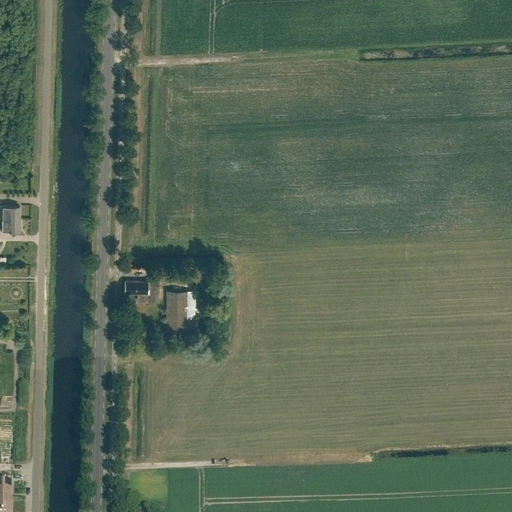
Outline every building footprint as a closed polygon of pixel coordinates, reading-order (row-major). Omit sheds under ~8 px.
[(0,218),(20,218),(20,207),(0,205),(0,218)] [(0,229),(20,230),(20,218),(0,218),(0,229)] [(0,279),(0,301),(16,302),(15,280),(0,279)] [(159,302),(159,282),(126,281),(126,293),(138,294),(138,301),(159,302)] [(195,331),(196,291),(167,290),(166,330),(195,331)] [(0,496),(12,497),(13,481),(0,480),(0,496)] [(0,511),(12,511),(12,497),(0,496),(0,511)]
